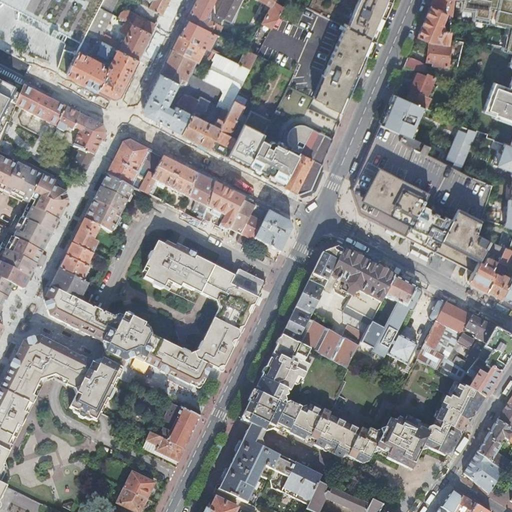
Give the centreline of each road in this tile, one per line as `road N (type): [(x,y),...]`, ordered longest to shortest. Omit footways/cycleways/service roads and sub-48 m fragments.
road 1 (residential): [(284,282),(165,220),(150,222),(96,312)]
road 2 (tertiary): [(412,0),(315,220)]
road 3 (residential): [(84,334),(54,395),(57,411),(188,482)]
road 4 (residential): [(284,282),(188,482)]
road 5 (tertiary): [(511,319),(315,220)]
road 6 (residential): [(511,367),(449,479)]
